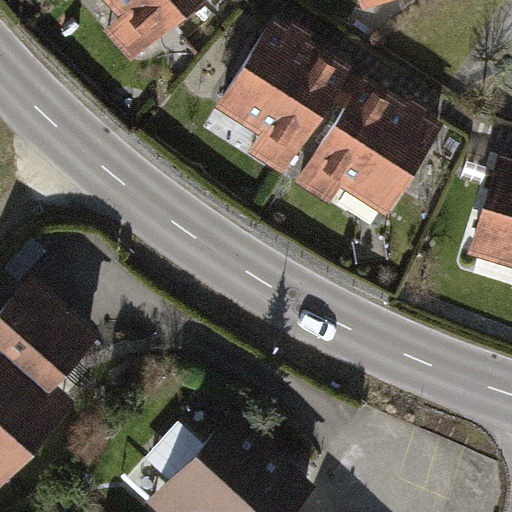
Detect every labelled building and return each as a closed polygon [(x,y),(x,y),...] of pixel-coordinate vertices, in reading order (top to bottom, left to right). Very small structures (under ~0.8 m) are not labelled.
[(129,70),(206,0),(102,0),(119,19),(99,37),(129,70)] [(353,72),(270,22),(217,110),(258,134),(242,160),(284,186),(353,72)] [(388,213),(441,125),(353,72),(284,186),(328,212),(344,186),(388,213)] [(511,161),(496,156),(467,249),(511,262),(511,161)] [(0,475),(75,397),(52,376),(99,326),(35,265),(0,301),(0,475)] [(326,478),(245,406),(213,441),(193,423),(158,462),(179,480),(167,493),(188,511),(302,511),(299,509),(326,478)]
